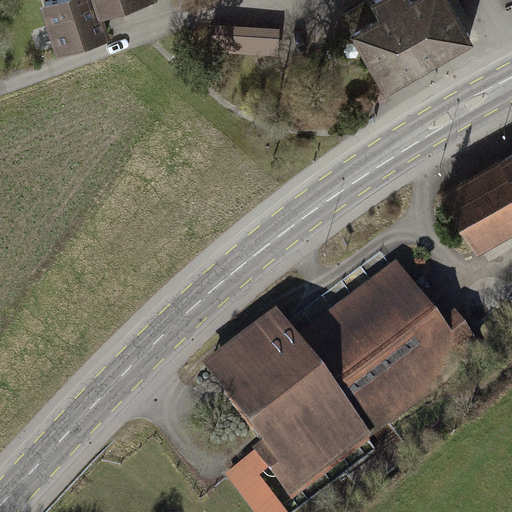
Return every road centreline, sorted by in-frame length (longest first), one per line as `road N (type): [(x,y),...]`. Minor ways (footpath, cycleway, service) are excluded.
road 1 (primary): [(0,506),(165,333),(257,252),(402,147),(511,81)]
road 2 (residential): [(252,0),(0,88)]
